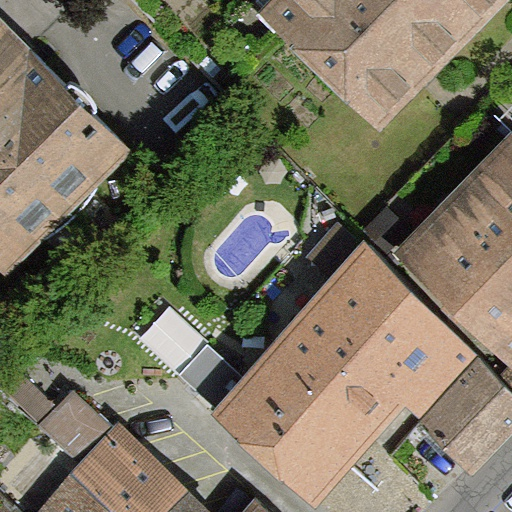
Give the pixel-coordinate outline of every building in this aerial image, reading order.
[(474,23),(450,0),(285,0),(271,14),(284,27),(378,119),(420,77),(474,23)] [(450,0),(474,23),(495,0),(450,0)] [(0,78),(33,47),(15,27),(1,39),(0,40),(0,78)] [(130,144),(33,47),(0,78),(0,254),(8,263),(130,144)] [(511,166),(472,206),(511,245),(511,166)] [(511,245),(472,206),(420,260),(502,342),(511,332),(511,245)] [(435,403),(482,355),(374,242),(249,379),(224,407),(221,411),(306,489),(407,377),(435,403)] [(224,407),(249,379),(212,344),(185,372),(224,407)] [(511,426),(511,386),(482,355),(435,403),(427,415),(477,462),(511,426)] [(85,464),(117,430),(77,390),(43,426),(85,464)] [(140,511),(173,511),(188,495),(117,430),(85,464),(140,511)] [(111,511),(115,507),(120,511),(140,511),(85,464),(43,511),(111,511)] [(205,511),(188,495),(173,511),(205,511)] [(275,511),(258,497),(244,511),(275,511)]
